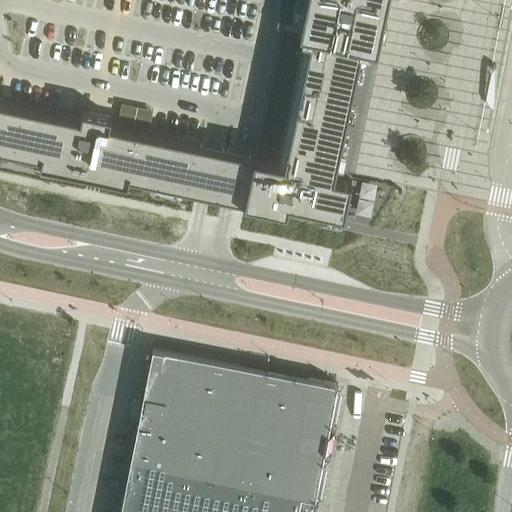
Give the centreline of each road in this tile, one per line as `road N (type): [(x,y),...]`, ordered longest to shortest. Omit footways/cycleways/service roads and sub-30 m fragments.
road 1 (tertiary): [(207,276),(240,297),(485,346)]
road 2 (tertiary): [(488,318),(242,272),(207,276)]
road 3 (unclassified): [(80,511),(125,315),(183,272)]
